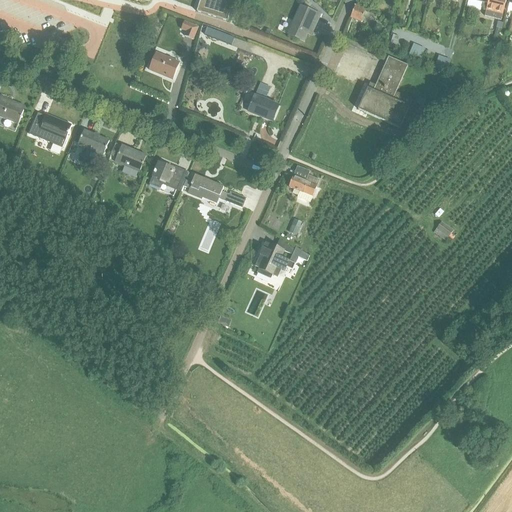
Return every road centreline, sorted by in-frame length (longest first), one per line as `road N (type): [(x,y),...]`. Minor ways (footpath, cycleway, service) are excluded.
road 1 (residential): [(273,175),(0,62)]
road 2 (residential): [(164,415),(273,175)]
road 3 (residential): [(273,175),(351,0)]
